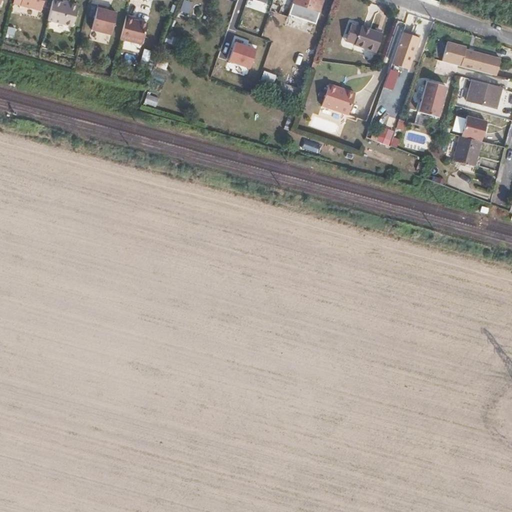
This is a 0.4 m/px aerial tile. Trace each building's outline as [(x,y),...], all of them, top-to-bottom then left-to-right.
[(13,0),(13,2),(41,10),(43,0),(13,0)] [(56,0),(52,0),(47,19),(72,25),(78,4),(69,2),(69,3),(62,2),(56,0)] [(182,0),(179,11),(188,14),(192,2),(186,0),(182,0)] [(318,11),(321,0),(270,0),(267,11),(285,18),(287,14),(313,24),(318,11)] [(321,0),(318,11),(329,15),(332,3),(322,0),(321,0)] [(117,12),(110,10),(106,9),(107,6),(99,4),(92,29),(112,34),(117,12)] [(135,15),(127,13),(121,37),(142,43),(148,21),(134,18),(135,15)] [(354,44),(374,51),(381,31),(353,21),(350,32),(357,35),(354,44)] [(8,26),(5,35),(13,37),(16,28),(8,26)] [(257,49),(237,42),(230,62),(250,69),(257,49)] [(444,43),(439,62),(494,76),(498,59),(463,50),(463,48),(444,43)] [(396,55),(394,55),(388,70),(397,74),(399,75),(406,53),(397,50),(396,55)] [(397,74),(388,70),(386,77),(392,79),(392,80),(395,81),(397,74)] [(260,80),(272,84),(275,75),(263,71),(260,80)] [(444,86),(425,80),(417,111),(437,116),(444,86)] [(480,105),(495,109),(499,89),(471,81),(465,102),(470,103),(469,110),(479,112),(480,105)] [(321,105),(347,114),(355,92),(328,83),(321,105)] [(144,101),(156,105),(158,97),(146,93),(144,101)] [(472,166),(479,141),(459,135),(452,159),(472,166)]
